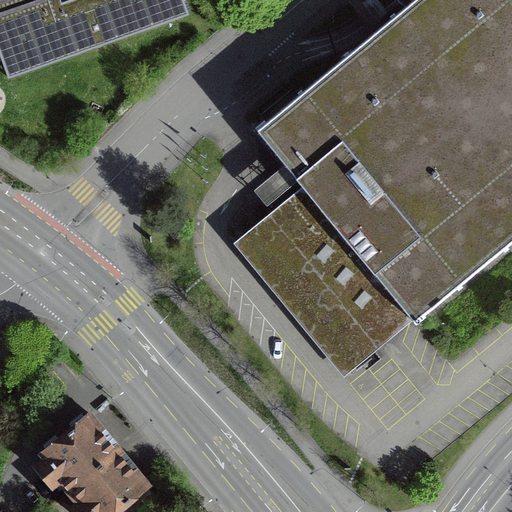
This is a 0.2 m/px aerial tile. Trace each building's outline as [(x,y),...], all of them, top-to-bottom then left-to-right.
[(187,13),(182,0),(0,0),(0,50),(10,78),(187,13)] [(511,0),(393,0),(386,6),(393,14),(389,17),(390,19),(348,54),(347,52),(343,56),(344,57),(301,92),(300,90),(296,94),(297,95),(264,122),(263,121),(254,129),(302,188),(411,320),(415,324),(424,317),(423,315),(456,288),(457,289),(461,286),(460,285),(502,250),(503,251),(507,248),(506,247),(511,241),(511,0)] [(349,371),(411,320),(302,188),(241,239),(349,371)] [(176,245),(187,236),(176,222),(165,231),(176,245)] [(59,479),(68,490),(77,501),(69,508),(71,511),(113,511),(146,485),(120,454),(117,450),(114,446),(88,415),(41,453),(45,458),(34,467),(51,487),(59,479)] [(200,505),(182,483),(175,489),(193,511),(200,505)]
